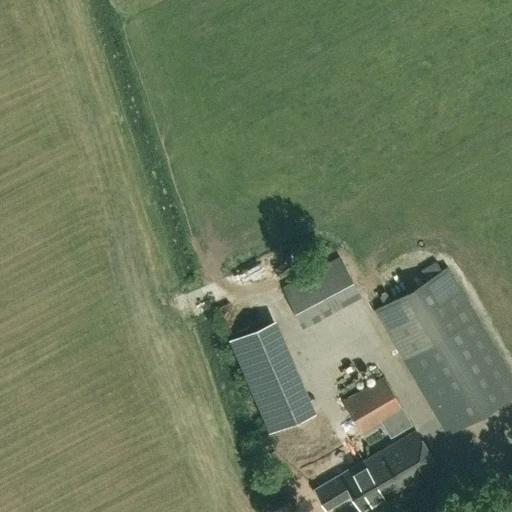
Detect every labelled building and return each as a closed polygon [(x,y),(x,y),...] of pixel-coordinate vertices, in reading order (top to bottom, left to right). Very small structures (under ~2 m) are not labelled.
[(347,257),(286,286),(306,329),(367,300),(347,257)] [(511,381),(446,269),(375,310),(448,435),(511,396),(511,381)] [(270,431),(304,417),(263,323),(229,338),(270,431)] [(361,434),(403,410),(384,377),(342,400),(361,434)] [(348,511),(354,511),(380,498),(383,496),(384,500),(438,470),(416,431),(362,461),(365,467),(333,485),(348,511)]
